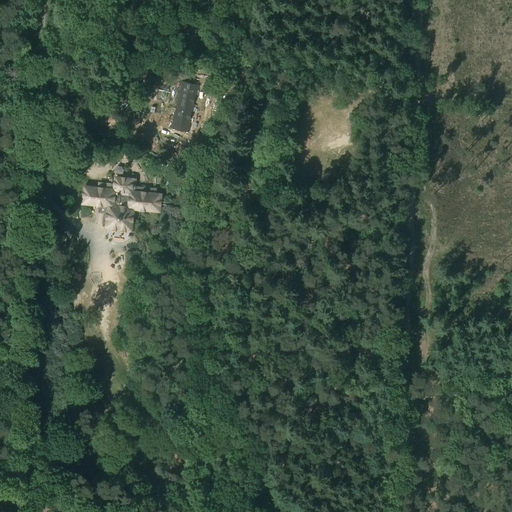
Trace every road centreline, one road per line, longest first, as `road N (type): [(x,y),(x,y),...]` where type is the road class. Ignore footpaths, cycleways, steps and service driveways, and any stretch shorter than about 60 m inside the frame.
road 1 (unknown): [(427,511),(429,460),(453,432),(456,396),(434,386),(421,338),(434,227),(427,189),(431,92),(407,61),(409,0)]
road 2 (track): [(229,0),(211,67),(186,284),(198,355),(260,511)]
road 3 (track): [(392,511),(419,0)]
road 4 (track): [(24,511),(34,203)]
road 5 (unclassified): [(43,0),(34,203)]
